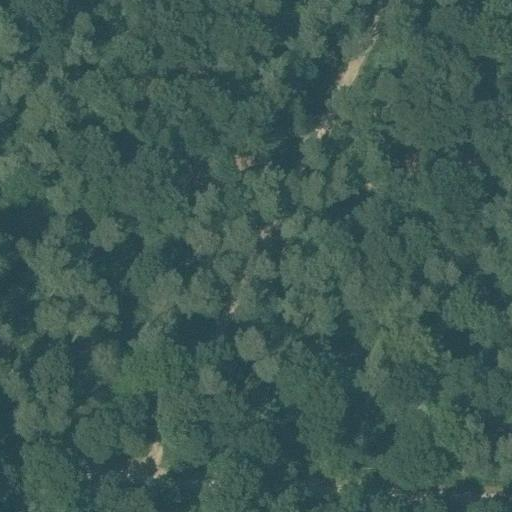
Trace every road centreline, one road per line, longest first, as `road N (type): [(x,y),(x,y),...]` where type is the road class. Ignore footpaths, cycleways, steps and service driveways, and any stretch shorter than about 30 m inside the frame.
road 1 (track): [(511,484),(0,451)]
road 2 (unknown): [(511,509),(0,481)]
